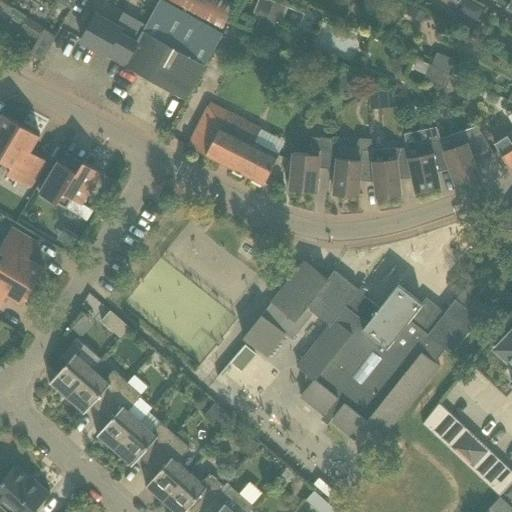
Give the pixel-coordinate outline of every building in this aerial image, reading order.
[(0,0),(0,14),(6,18),(13,8),(0,0)] [(76,0),(57,0),(72,8),(76,0)] [(168,0),(223,30),(236,5),(226,0),(168,0)] [(266,32),(277,2),(270,0),(267,0),(266,0),(258,0),(252,16),(260,19),(256,28),(266,32)] [(441,0),(457,8),(461,0),(441,0)] [(131,52),(125,63),(124,64),(187,100),(222,37),(160,2),(147,24),(154,29),(151,34),(144,30),(136,43),(152,52),(147,61),(131,52)] [(423,23),(428,14),(410,5),(405,14),(423,23)] [(152,52),(136,43),(144,30),(144,29),(138,26),(136,30),(133,35),(97,14),(82,41),(107,54),(107,53),(125,63),(131,52),(147,61),(152,52)] [(31,36),(38,26),(27,18),(22,26),(21,29),(31,36)] [(154,29),(147,24),(144,29),(144,30),(151,34),(154,29)] [(42,61),(56,36),(44,28),(44,29),(38,40),(30,54),(42,61)] [(449,74),(432,65),(430,64),(424,78),(446,88),(452,75),(449,74)] [(338,77),(340,73),(338,68),(334,66),(329,68),(328,73),(330,77),(334,79),(338,77)] [(341,89),(355,90),(355,75),(342,74),(341,89)] [(371,109),(380,108),(379,90),(369,91),(371,109)] [(213,104),(192,147),(207,155),(206,155),(264,184),(279,154),(254,142),(261,128),(213,104)] [(0,159),(1,160),(22,125),(4,114),(0,119),(0,159)] [(12,167),(8,174),(31,187),(47,161),(31,151),(40,135),(22,125),(1,160),(12,167)] [(437,127),(405,133),(407,147),(413,172),(417,192),(440,187),(436,167),(449,164),(441,140),(437,127)] [(449,164),(456,184),(479,176),(474,162),(491,156),(482,132),(466,137),(464,132),(441,140),(449,164)] [(511,132),(494,144),(510,168),(511,166),(511,132)] [(291,189),(316,191),(319,167),(331,168),(334,139),(312,136),(310,155),(294,153),(291,189)] [(373,162),(372,151),(374,139),(360,138),(359,140),(359,147),(339,146),(334,193),(358,196),(360,175),(375,176),(374,161),(373,162)] [(375,176),(377,197),(401,194),(399,173),(413,172),(407,147),(396,148),(397,159),(374,161),(375,176)] [(59,161),(40,193),(67,209),(73,198),(83,204),(102,172),(84,161),(77,172),(59,161)] [(511,209),(499,228),(511,237),(511,209)] [(38,242),(13,227),(0,246),(0,251),(5,254),(0,262),(0,265),(34,286),(45,268),(29,258),(38,242)] [(465,287),(462,291),(456,299),(445,313),(426,298),(422,303),(399,284),(380,308),(364,295),(358,290),(359,290),(335,270),(328,279),(305,261),(272,302),(253,325),(243,337),(267,356),(286,333),(293,339),(314,313),(330,325),(297,366),(306,373),(307,388),(301,396),(355,439),(361,431),(376,429),(385,435),(440,365),(436,362),(446,349),(452,354),(480,318),(489,307),(465,287)] [(0,306),(7,295),(23,305),(34,286),(0,265),(0,306)] [(130,327),(111,310),(102,321),(121,337),(130,327)] [(17,343),(23,333),(13,328),(10,333),(11,340),(17,343)] [(511,330),(495,348),(511,364),(511,330)] [(102,359),(90,348),(78,337),(77,338),(78,339),(63,355),(62,355),(69,361),(50,383),(51,383),(68,397),(93,369),(102,359)] [(104,379),(93,369),(68,397),(84,412),(84,413),(93,404),(101,412),(127,382),(113,370),(104,379)] [(128,411),(142,395),(127,382),(101,412),(110,421),(97,435),(98,436),(98,435),(115,450),(140,421),(128,411)] [(511,481),(511,470),(439,402),(421,422),(500,495),(511,481)] [(203,415),(220,430),(230,419),(213,404),(203,415)] [(140,457),(148,466),(175,435),(149,411),(140,421),(115,450),(132,465),(131,465),(132,466),(140,457)] [(164,501),(188,473),(176,462),(189,447),(175,435),(148,466),(157,474),(146,486),(147,487),(147,486),(164,501)] [(33,511),(51,492),(50,492),(47,495),(16,467),(16,466),(0,483),(0,511),(33,511)] [(287,484),(294,477),(286,470),(279,477),(287,484)] [(201,484),(188,473),(164,501),(176,511),(185,511),(189,508),(193,511),(201,511),(220,490),(224,486),(210,473),(201,484)] [(253,502),(262,491),(249,481),(241,492),(253,502)] [(225,494),(220,490),(201,511),(248,511),(250,509),(253,506),(252,505),(239,494),(231,487),(225,494)] [(307,499),(320,511),(339,511),(315,490),(307,499)]
